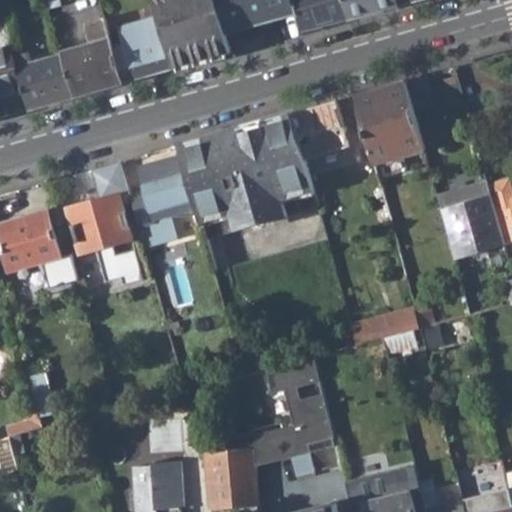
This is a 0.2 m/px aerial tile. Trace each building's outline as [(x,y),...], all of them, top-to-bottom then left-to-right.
[(157,0),(162,18),(175,69),(232,52),(228,33),(219,0),(157,0)] [(219,0),(228,33),(300,14),(296,0),(219,0)] [(345,0),(296,0),(300,14),(304,32),(350,19),(345,0)] [(345,0),(350,19),(399,5),(397,0),(345,0)] [(124,46),(114,49),(123,83),(175,69),(162,18),(120,28),(124,46)] [(65,55),(75,96),(123,83),(114,49),(107,20),(87,24),(92,44),(64,52),(65,55)] [(0,95),(25,90),(17,57),(14,46),(0,49),(0,95)] [(25,90),(30,109),(75,96),(65,55),(33,62),(31,52),(17,57),(25,90)] [(406,82),(415,113),(435,108),(432,97),(435,97),(429,75),(406,82)] [(367,135),(375,164),(426,150),(415,113),(406,82),(355,96),(367,135)] [(305,153),(307,159),(339,150),(333,128),(358,121),(351,97),(294,113),(305,153)] [(237,230),(269,222),(289,217),(283,191),(289,189),(299,195),(316,190),(307,159),(305,153),(294,113),(243,128),(220,134),(180,145),(184,159),(200,215),(202,222),(217,218),(222,208),(230,206),(237,230)] [(356,139),(363,167),(375,164),(367,135),(356,139)] [(200,215),(184,159),(141,170),(148,194),(133,198),(141,226),(156,222),(155,217),(171,213),(172,218),(200,215)] [(123,162),(94,170),(102,199),(71,207),(82,252),(97,248),(105,281),(121,277),(123,284),(143,279),(136,249),(116,255),(114,244),(133,238),(122,196),(132,193),(123,162)] [(511,240),(511,179),(510,175),(488,181),(494,203),(497,211),(506,242),(511,240)] [(497,211),(494,203),(488,181),(439,195),(464,280),(511,267),(511,263),(506,242),(497,211)] [(0,224),(0,228),(12,272),(44,263),(51,289),(69,284),(79,281),(71,253),(62,256),(49,210),(0,224)] [(417,311),(422,327),(435,324),(430,307),(417,311)] [(359,344),(422,327),(417,311),(416,308),(354,325),(359,344)] [(323,379),(317,355),(267,368),(273,392),(286,389),(295,423),(234,439),(253,454),(254,466),(292,456),(297,476),(315,472),(309,443),(336,437),(326,391),(304,396),(301,384),(323,379)] [(34,401),(47,397),(40,373),(27,377),(34,401)] [(3,427),(6,437),(7,437),(18,434),(30,431),(41,428),(36,408),(25,411),(27,421),(3,427)] [(7,437),(11,452),(22,449),(18,434),(7,437)] [(0,438),(0,454),(11,452),(7,437),(6,437),(0,438)] [(230,456),(233,510),(244,509),(257,508),(254,466),(253,454),(230,456)] [(211,511),(233,510),(230,456),(207,458),(211,511)] [(151,472),(134,473),(137,511),(185,511),(182,466),(151,468),(151,472)] [(435,511),(434,509),(440,507),(435,486),(421,490),(426,511),(435,511)] [(511,511),(511,496),(510,489),(463,501),(465,509),(465,511),(511,511)] [(363,503),(365,511),(415,511),(410,490),(363,503)]
